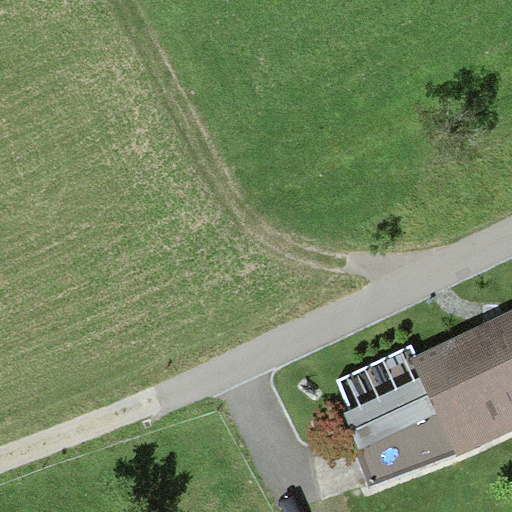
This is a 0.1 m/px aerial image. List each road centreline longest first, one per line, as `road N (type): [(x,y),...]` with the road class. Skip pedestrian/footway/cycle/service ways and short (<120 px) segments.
road 1 (track): [(0,454),(237,361),(420,276)]
road 2 (track): [(128,0),(265,249),(420,276)]
